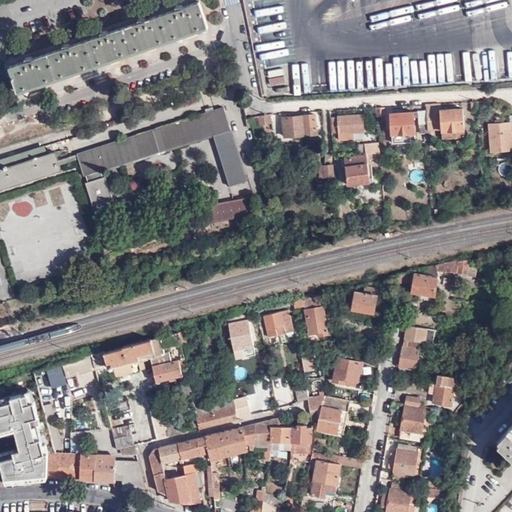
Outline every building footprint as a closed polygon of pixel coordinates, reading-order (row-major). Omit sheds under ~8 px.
[(27,60),(11,65),(20,92),(209,26),(199,0),(184,5),(183,4),(177,5),(178,7),(146,18),(145,17),(140,18),(140,21),(108,32),(107,30),(102,31),(102,34),(70,45),(69,44),(63,44),(64,47),(33,58),(32,56),(26,57),(27,60)] [(468,2),(471,22),(511,16),(509,0),(470,0),(470,1),(468,2)] [(441,110),(441,104),(425,105),(426,111),(427,124),(427,131),(442,130),(443,139),(465,138),(463,109),(441,110)] [(229,184),(248,179),(224,106),(77,153),(84,174),(87,174),(89,180),(87,181),(93,203),(113,197),(106,175),(104,176),(101,169),(213,134),(229,184)] [(385,116),(385,107),(375,108),(376,116),(385,116)] [(427,124),(426,111),(390,113),(392,135),(416,133),(414,118),(418,118),(419,124),(427,124)] [(253,117),(255,126),(272,123),(269,114),(253,117)] [(341,140),(356,139),(356,132),(364,131),(362,115),(332,117),(333,133),(341,133),(341,140)] [(315,116),(284,117),(286,144),(317,143),(315,116)] [(489,151),(511,149),(511,138),(511,122),(487,123),(489,151)] [(361,154),(379,152),(379,142),(360,145),(361,154)] [(47,156),(45,152),(0,166),(0,192),(63,172),(57,154),(47,156)] [(368,159),(380,157),(380,153),(343,158),(345,176),(348,176),(349,187),(371,184),(368,159)] [(73,164),(79,161),(76,155),(60,161),(62,166),(72,162),(73,164)] [(334,176),(333,165),(318,166),(319,177),(334,176)] [(130,182),(133,191),(142,188),(139,180),(130,182)] [(251,194),(207,202),(212,222),(255,214),(251,194)] [(337,196),(339,217),(350,216),(348,195),(337,196)] [(432,265),(383,277),(386,287),(412,282),(411,291),(433,295),(438,271),(466,273),(467,274),(475,275),(477,267),(469,266),(469,261),(439,264),(437,264),(432,265)] [(352,309),(375,313),(379,290),(365,287),(363,294),(355,292),(352,309)] [(323,306),(321,295),(303,298),(305,308),(304,308),(309,334),(316,333),(317,336),(329,334),(324,305),(323,306)] [(271,333),(292,328),(289,308),(267,312),(271,333)] [(231,322),(235,347),(244,345),(254,344),(249,318),(231,322)] [(425,327),(405,324),(398,367),(402,367),(414,369),(418,348),(419,341),(423,341),(425,327)] [(433,328),(425,327),(423,341),(431,343),(433,328)] [(185,357),(180,331),(93,354),(96,366),(109,363),(110,367),(112,368),(115,367),(116,364),(147,356),(151,357),(153,364),(185,357)] [(300,348),(301,359),(312,362),(312,357),(317,358),(318,352),(300,348)] [(153,364),(157,381),(160,383),(162,383),(164,380),(181,375),(187,397),(194,396),(185,357),(153,364)] [(334,379),(357,383),(359,374),(362,375),(364,364),(338,358),(334,379)] [(35,370),(0,380),(0,456),(7,482),(49,477),(50,453),(58,453),(57,449),(45,407),(35,370)] [(459,375),(436,372),(435,382),(454,384),(457,385),(459,375)] [(511,391),(511,378),(509,376),(508,375),(501,382),(511,391)] [(435,382),(433,391),(432,400),(451,403),(454,384),(435,382)] [(297,390),(300,401),(308,398),(306,388),(297,390)] [(324,394),(308,398),(310,412),(320,409),(321,405),(323,395),(324,394)] [(316,427),(338,431),(341,409),(348,410),(350,399),(324,394),(323,395),(321,405),(320,409),(318,419),(316,427)] [(406,395),(404,403),(418,405),(419,397),(406,395)] [(236,400),(235,397),(224,400),(224,401),(203,406),(201,399),(195,400),(201,428),(240,419),(237,407),(236,400)] [(246,398),(236,400),(237,407),(247,405),(246,398)] [(45,407),(53,436),(57,449),(66,449),(53,404),(45,407)] [(152,408),(158,439),(170,436),(164,408),(163,405),(152,408)] [(240,419),(252,416),(249,405),(247,405),(237,407),(240,419)] [(422,431),(426,409),(404,405),(399,435),(424,440),(426,431),(422,431)] [(164,408),(170,436),(183,433),(177,406),(164,408)] [(320,409),(310,412),(311,421),(318,419),(320,409)] [(338,431),(344,432),(348,410),(341,409),(338,431)] [(432,410),(426,409),(422,431),(426,431),(428,432),(432,410)] [(286,448),(287,440),(287,425),(286,415),(278,417),(267,420),(267,443),(271,443),(271,447),(286,448)] [(244,426),(248,442),(267,443),(267,420),(244,426)] [(290,424),(290,448),(290,451),(296,451),(296,450),(307,450),(309,440),(310,440),(310,425),(305,425),(305,422),(296,422),(296,425),(290,424)] [(511,424),(497,442),(511,455),(511,424)] [(118,449),(122,448),(135,445),(130,425),(113,430),(118,449)] [(248,442),(244,426),(208,436),(209,450),(210,459),(245,449),(244,444),(248,443),(248,442)] [(209,450),(208,436),(181,443),(183,457),(209,450)] [(183,457),(181,443),(154,450),(151,456),(160,491),(169,495),(170,499),(191,504),(185,468),(183,457)] [(421,475),(425,447),(398,443),(397,452),(394,467),(393,471),(421,475)] [(123,454),(137,454),(135,445),(122,448),(123,454)] [(363,468),(365,459),(312,448),(311,456),(315,457),(310,483),(312,483),(310,494),(325,497),(327,490),(336,492),(336,489),(339,489),(344,464),(363,468)] [(394,467),(397,452),(390,451),(388,466),(394,467)] [(50,453),(49,477),(115,481),(115,461),(110,461),(110,456),(58,453),(50,453)] [(115,461),(115,481),(115,486),(147,494),(139,461),(115,461)] [(185,468),(191,504),(199,502),(196,486),(194,474),(198,473),(197,464),(185,468)] [(410,486),(391,483),(389,494),(384,493),(382,506),(387,507),(386,511),(406,511),(409,502),(415,503),(416,492),(410,491),(410,486)] [(445,489),(426,486),(424,492),(444,496),(445,489)] [(258,489),(258,499),(257,510),(247,503),(246,508),(247,509),(252,511),(262,511),(263,506),(263,499),(264,490),(258,489)] [(278,507),(283,500),(264,490),(263,499),(263,506),(271,509),(276,511),(278,507)] [(413,511),(415,503),(409,502),(406,511),(413,511)]
